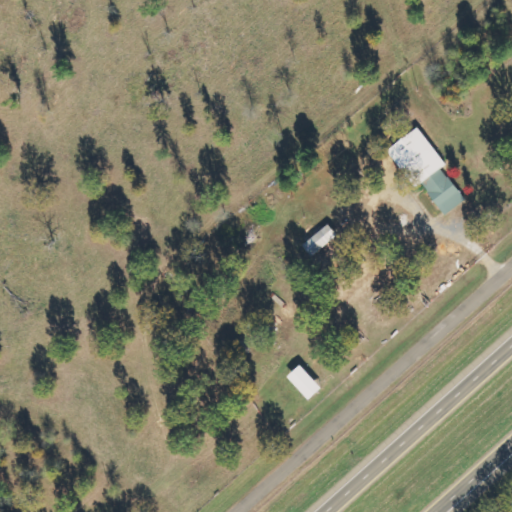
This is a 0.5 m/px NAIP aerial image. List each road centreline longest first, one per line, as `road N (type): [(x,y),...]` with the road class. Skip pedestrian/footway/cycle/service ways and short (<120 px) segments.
road 1 (residential): [(239,511),(511,268)]
road 2 (motorway): [(511,353),(334,511)]
